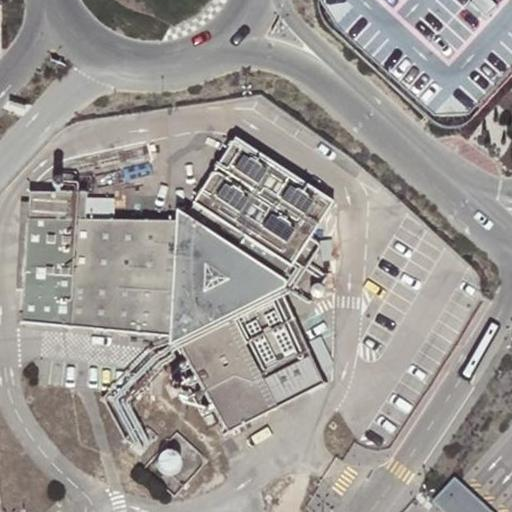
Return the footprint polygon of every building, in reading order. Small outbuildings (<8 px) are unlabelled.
[(511,0),(318,0),(338,32),(433,118),(467,117),(511,68),(511,0)] [(25,190),(18,321),(162,335),(162,341),(165,341),(280,282),(279,276),(330,199),(231,134),(182,211),(170,204),(169,219),(82,218),(83,194),(79,190),(25,190)] [(327,384),(280,282),(165,341),(181,370),(220,441),(327,384)] [(176,402),(175,401),(174,399),(173,398),(171,397),(169,397),(167,398),(165,399),(164,401),(164,403),(164,405),(165,406),(167,408),(168,409),(170,409),(172,408),(174,407),(175,406),(175,404),(176,402)] [(178,470),(179,466),(179,463),(178,459),(176,457),(173,455),(169,454),(166,455),(162,456),(160,459),(158,462),(158,465),(159,469),(161,472),(163,474),(166,475),(170,475),(173,474),(176,472),(178,470)] [(493,511),(485,504),(470,490),(461,481),(454,474),(431,498),(445,511),(493,511)]
